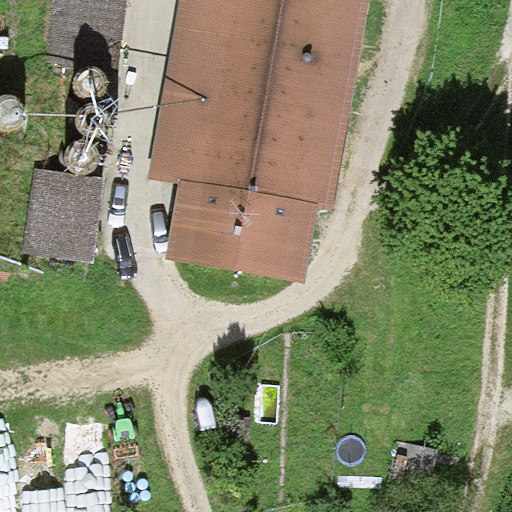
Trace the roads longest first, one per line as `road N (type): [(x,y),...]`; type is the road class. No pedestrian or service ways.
road 1 (track): [(420,0),(352,252),(300,297),(167,343),(198,487),(215,511)]
road 2 (track): [(461,511),(491,425),(511,210)]
road 3 (track): [(511,36),(487,115),(368,193)]
